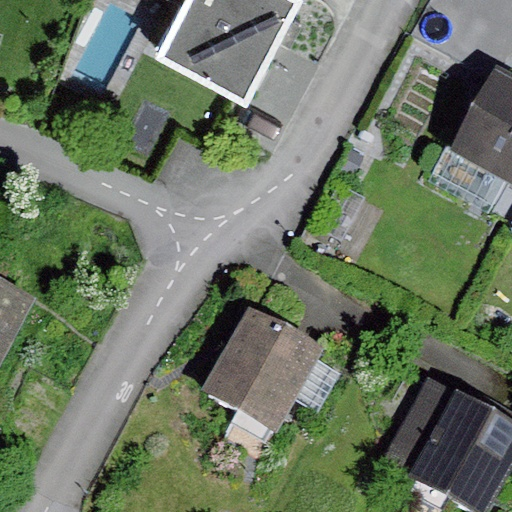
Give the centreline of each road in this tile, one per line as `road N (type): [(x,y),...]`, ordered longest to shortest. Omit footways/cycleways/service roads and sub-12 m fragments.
road 1 (residential): [(45,511),(205,228)]
road 2 (residential): [(205,228),(275,203),(387,0)]
road 3 (residential): [(0,143),(205,228)]
